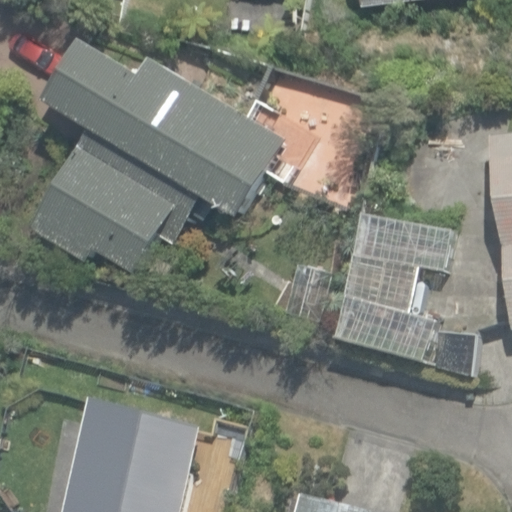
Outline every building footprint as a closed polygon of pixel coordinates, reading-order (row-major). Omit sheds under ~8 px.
[(369,0),(370,8),(436,0),(369,0)] [(108,253),(144,276),(168,237),(181,245),(211,197),(247,220),(293,145),(166,67),(155,84),(96,48),(60,107),(102,133),(42,232),(99,266),(107,253),(108,253)] [(511,139),(500,140),(511,249),(511,139)] [(363,257),(452,272),(459,232),(370,217),(363,257)] [(328,325),(340,275),(300,266),(289,316),(328,325)] [(348,341),(432,364),(443,325),(355,301),(348,341)] [(447,367),(481,376),(485,337),(456,332),(447,367)] [(80,511),(191,511),(213,431),(109,404),(80,511)] [(365,511),(317,499),(315,506),(307,504),(305,511),(365,511)]
